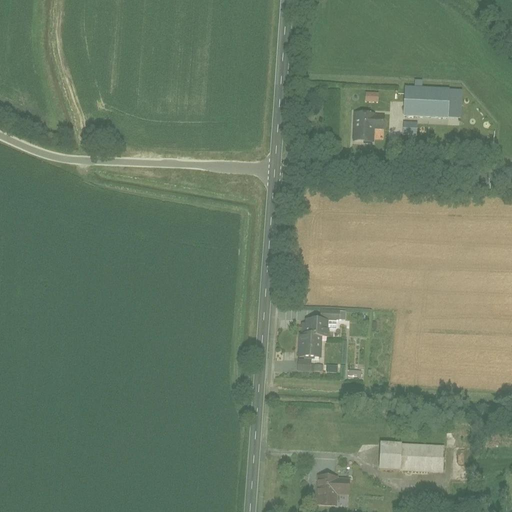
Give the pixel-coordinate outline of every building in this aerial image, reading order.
[(448,93),(406,92),(405,118),(447,120),(448,93)] [(364,104),(378,104),(378,94),(364,94),(364,104)] [(372,116),(355,116),(355,144),(372,144),(372,128),(383,128),(383,118),(372,118),(372,116)] [(417,127),(404,126),(404,137),(416,138),(417,127)] [(482,147),(458,146),(457,159),(481,160),(482,147)] [(339,322),(339,312),(320,311),(320,322),(329,322),(339,322)] [(320,322),(302,321),(301,335),(299,335),(298,359),(322,360),(322,339),(328,339),(329,322),(320,322)] [(312,362),(299,361),(298,373),(311,374),(312,366),(312,362)] [(326,366),(326,374),(337,374),(337,367),(326,366)] [(378,445),(376,473),(441,476),(443,448),(378,445)] [(339,477),(318,477),(317,509),(338,509),(339,496),(349,496),(350,480),(339,479),(339,477)] [(424,497),(423,511),(439,511),(439,497),(424,497)]
